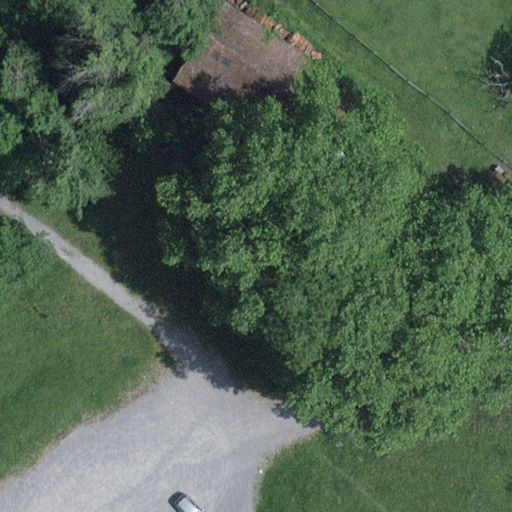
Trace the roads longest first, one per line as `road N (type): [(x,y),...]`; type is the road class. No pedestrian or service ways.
road 1 (track): [(227,419),(313,416),(511,326)]
road 2 (track): [(79,511),(227,419)]
